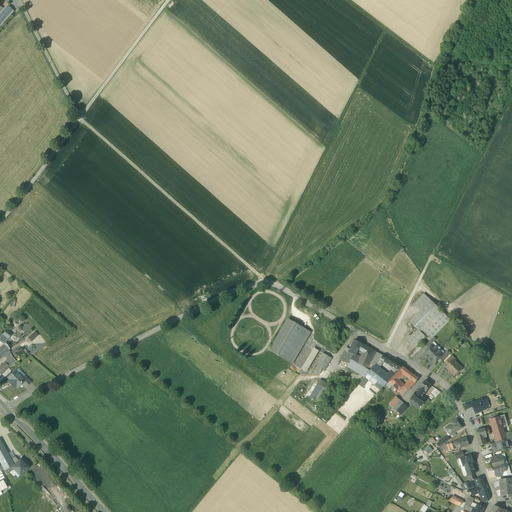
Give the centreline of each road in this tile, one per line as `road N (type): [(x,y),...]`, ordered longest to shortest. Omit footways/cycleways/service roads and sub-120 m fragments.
road 1 (residential): [(6,409),(235,291),(269,284),(441,382),(465,423),(491,501)]
road 2 (track): [(259,277),(384,30),(343,0)]
road 3 (track): [(314,511),(114,352)]
road 4 (track): [(265,284),(79,120)]
road 5 (track): [(511,96),(423,272)]
road 6 (track): [(79,120),(168,0)]
road 7 (tertiary): [(101,511),(6,409)]
